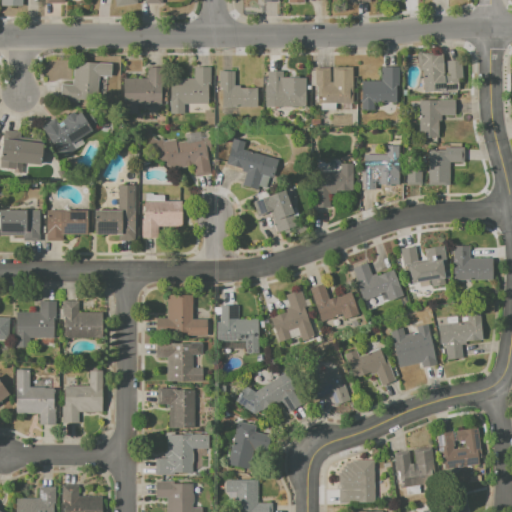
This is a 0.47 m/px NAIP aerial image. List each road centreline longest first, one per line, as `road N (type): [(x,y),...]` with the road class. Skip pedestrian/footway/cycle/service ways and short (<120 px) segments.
road 1 (residential): [(490,30),(490,105),(511,223),(509,361),(487,389),(419,406),(315,450),(306,511)]
road 2 (residential): [(511,207),(420,213),(264,266),(0,269)]
road 3 (residential): [(511,30),(370,38),(0,37)]
road 4 (residential): [(125,269),(123,511)]
road 5 (residential): [(487,389),(503,431),(501,511)]
